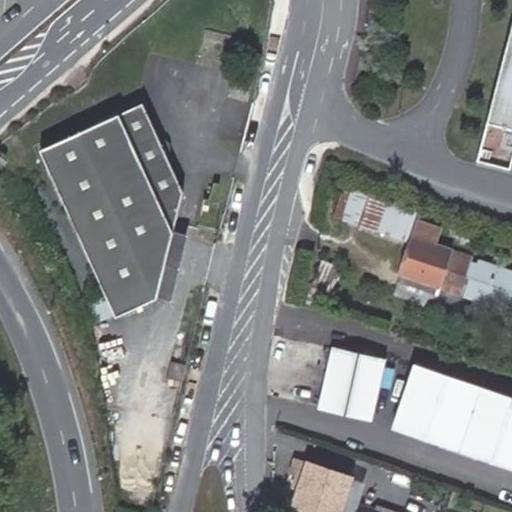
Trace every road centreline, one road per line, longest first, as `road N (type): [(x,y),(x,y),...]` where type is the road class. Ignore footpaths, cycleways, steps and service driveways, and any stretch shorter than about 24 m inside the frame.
road 1 (unclassified): [(243,336),(324,0)]
road 2 (trunk): [(79,511),(70,430),(0,273)]
road 3 (unclassified): [(243,336),(200,438),(180,511)]
road 4 (unclassified): [(249,511),(237,442),(243,336)]
road 5 (secondary): [(0,102),(107,0)]
